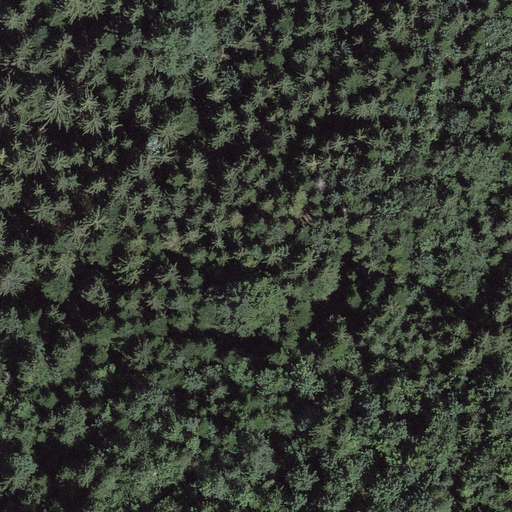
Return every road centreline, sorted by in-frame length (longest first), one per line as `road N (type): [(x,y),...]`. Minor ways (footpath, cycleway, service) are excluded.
road 1 (motorway): [(511,427),(0,181)]
road 2 (motorway): [(0,361),(318,511)]
